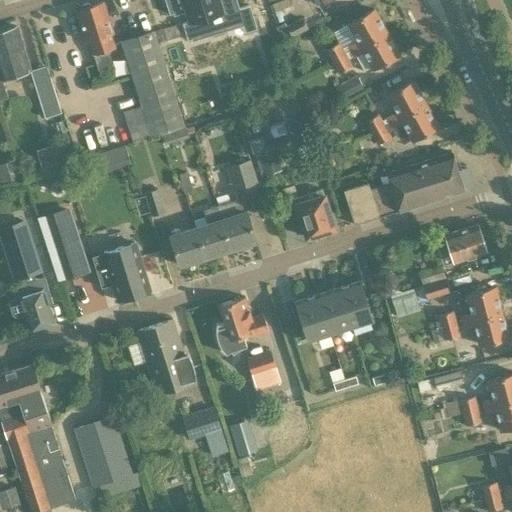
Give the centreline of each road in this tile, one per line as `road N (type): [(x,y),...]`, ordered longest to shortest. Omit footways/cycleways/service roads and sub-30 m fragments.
road 1 (residential): [(0,355),(511,192)]
road 2 (tertiary): [(511,136),(456,0)]
